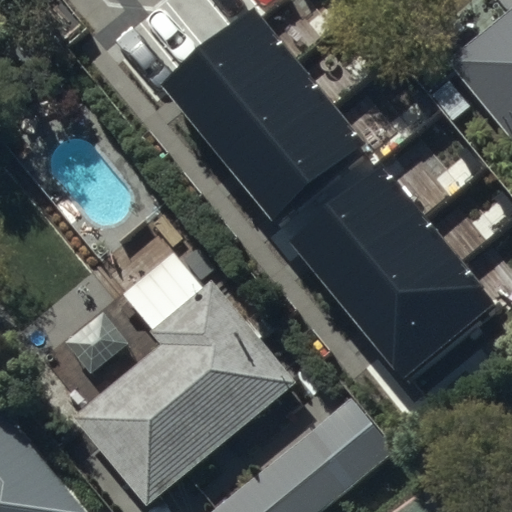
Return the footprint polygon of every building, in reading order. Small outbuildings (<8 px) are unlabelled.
[(458,119),(480,101),(511,139),(511,0),(499,0),(511,13),(449,64),(457,74),(436,93),(458,119)] [(219,85),(169,126),(296,280),(394,199),(276,57),(228,96),(219,85)] [(265,309),(248,323),(215,282),(204,291),(173,254),(124,294),(155,333),(153,334),(163,347),(77,418),(149,506),(297,385),(261,341),(279,326),(265,309)] [(324,511),(397,453),(353,399),(216,511),(324,511)] [(87,511),(0,407),(0,511),(87,511)] [(438,511),(425,496),(405,511),(438,511)]
